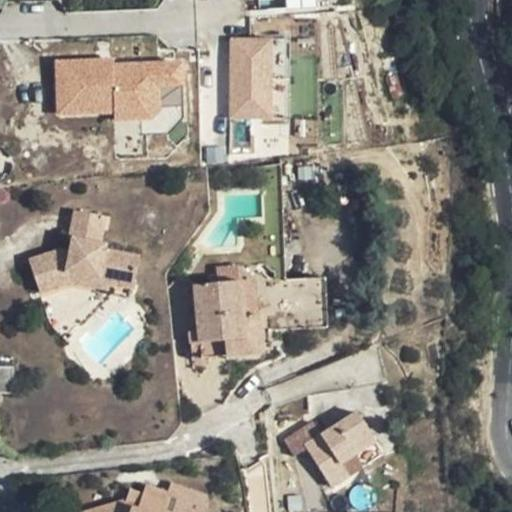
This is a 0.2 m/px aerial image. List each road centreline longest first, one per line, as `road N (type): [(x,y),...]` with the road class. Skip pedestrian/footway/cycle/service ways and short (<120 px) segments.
road 1 (residential): [(0,475),(173,449),(249,396)]
road 2 (residential): [(0,28),(209,14)]
road 3 (secondary): [(470,0),(511,200)]
